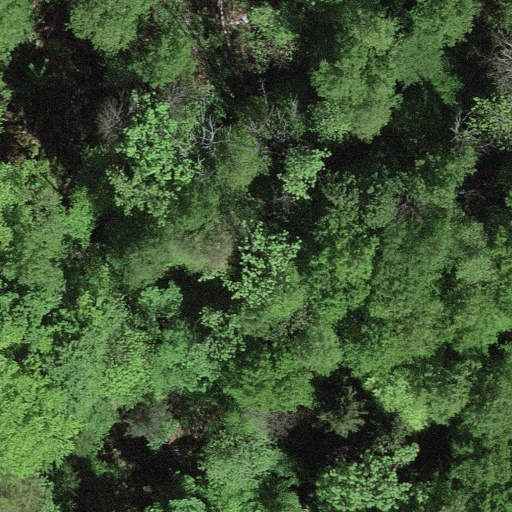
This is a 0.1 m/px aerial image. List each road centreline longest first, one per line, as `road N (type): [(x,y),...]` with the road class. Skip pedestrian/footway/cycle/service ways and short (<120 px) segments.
road 1 (motorway): [(0,409),(511,486)]
road 2 (motorway): [(511,240),(0,174)]
